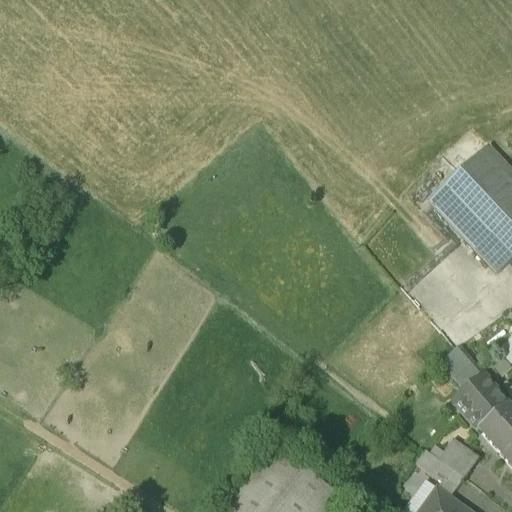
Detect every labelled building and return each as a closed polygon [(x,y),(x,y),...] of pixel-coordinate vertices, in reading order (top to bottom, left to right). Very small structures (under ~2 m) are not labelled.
[(511,174),(488,149),(444,190),(511,261),(511,262),(511,174)] [(511,261),(444,190),(423,211),(492,281),(511,261)] [(511,318),(509,315),(492,329),(493,329),(481,339),(495,356),(511,341),(511,318)] [(507,411),(482,382),(466,395),(491,424),(507,411)] [(511,417),(507,411),(491,424),(479,433),(511,471),(511,417)] [(478,462),(453,444),(438,464),(463,482),(478,462)] [(326,511),(333,502),(267,454),(225,511),(326,511)] [(438,464),(425,454),(415,468),(453,495),(463,482),(438,464)] [(462,511),(436,492),(421,511),(462,511)]
